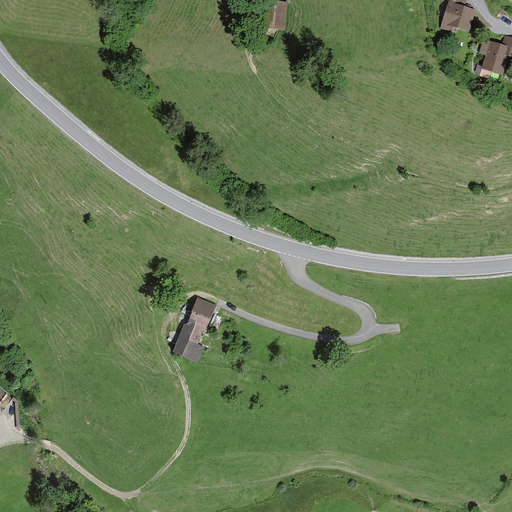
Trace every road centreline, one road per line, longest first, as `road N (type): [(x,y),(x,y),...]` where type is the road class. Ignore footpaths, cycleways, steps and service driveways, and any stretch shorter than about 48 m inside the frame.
road 1 (tertiary): [(0,59),(96,150),(224,225),(374,266),(511,264)]
road 2 (track): [(4,437),(57,450),(118,495),(142,490),(178,452)]
road 3 (track): [(172,318),(162,346),(189,403),(190,429),(178,452)]
